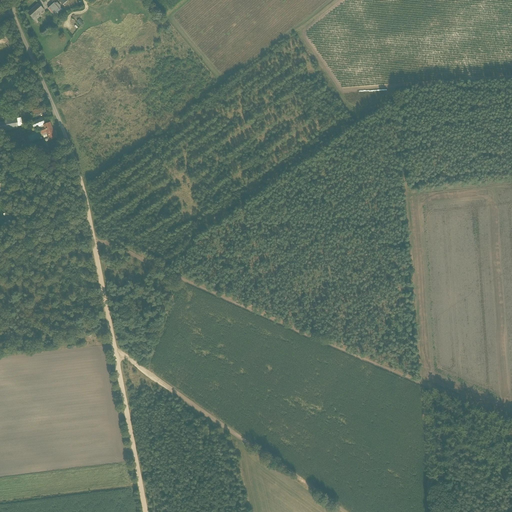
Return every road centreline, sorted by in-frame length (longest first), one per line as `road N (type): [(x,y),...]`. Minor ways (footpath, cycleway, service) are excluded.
road 1 (track): [(389,0),(418,382)]
road 2 (track): [(94,241),(418,382)]
road 3 (track): [(109,342),(341,511)]
road 4 (track): [(143,511),(109,342)]
road 5 (unclassified): [(77,169),(14,10)]
road 6 (track): [(430,511),(418,382)]
